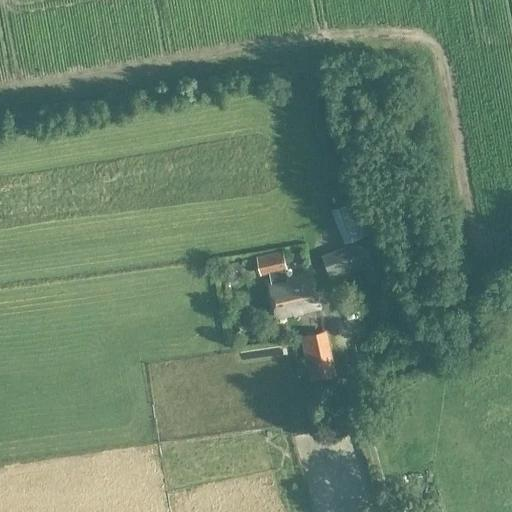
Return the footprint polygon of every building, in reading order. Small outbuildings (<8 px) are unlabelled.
[(360,198),(331,209),(344,243),(373,232),(360,198)] [(376,239),(324,256),(330,275),(341,272),(341,274),(364,267),(364,265),(372,262),(379,283),(390,279),(376,239)] [(272,282),(269,283),(277,318),(320,308),(312,274),(287,279),(285,268),(286,268),(283,252),(258,258),(261,273),(269,272),(272,282)] [(392,289),(397,299),(406,295),(402,285),(392,289)] [(334,374),(332,362),(326,332),(303,337),(312,379),(334,374)]
